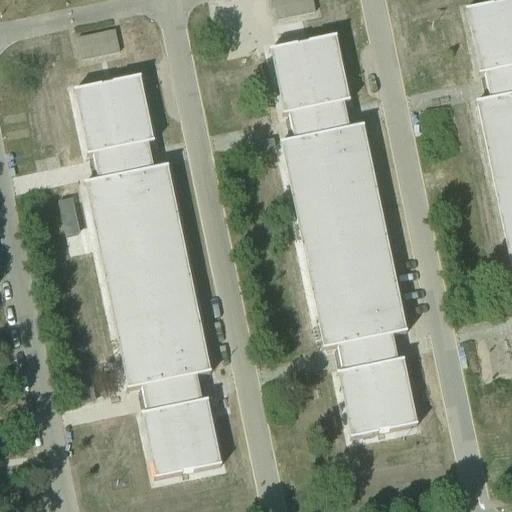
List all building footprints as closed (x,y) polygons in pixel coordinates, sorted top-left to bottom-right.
[(271,0),(276,22),(314,14),(311,0),(271,0)] [(511,2),(463,12),(463,14),(467,13),(480,76),(476,76),(477,78),(482,77),(488,102),(474,105),(474,107),(477,106),(511,272),(511,2)] [(76,40),(80,62),(118,54),(114,32),(76,40)] [(391,339),(404,336),(405,336),(404,334),(401,335),(359,131),(362,130),(362,129),(347,132),(342,106),(348,105),(347,103),(344,104),(331,42),(335,41),(334,39),(267,53),(268,55),(271,54),(284,116),(281,117),(281,119),(287,118),(292,143),(278,146),(278,148),(281,147),(324,351),(321,352),(321,353),(335,350),(341,376),(335,377),(335,378),(338,378),(351,440),(348,441),(349,442),(415,429),(415,427),(412,427),(399,365),(402,365),(402,363),(396,364),(391,339)] [(195,379),(207,377),(209,376),(209,374),(205,375),(163,171),(166,170),(166,169),(152,172),(147,146),(152,145),(152,144),(149,144),(136,82),(139,81),(139,79),(72,93),(72,95),(75,94),(88,157),(85,157),(85,159),(91,158),(96,183),(82,186),(82,188),(86,187),(128,391),(125,392),(125,393),(140,391),(145,416),(139,417),(140,419),(143,418),(156,480),(153,481),(153,483),(220,469),(219,467),(216,468),(203,405),(206,405),(206,403),(200,404),(195,379)] [(9,496),(12,511),(13,511),(23,510),(19,494),(9,496)]
